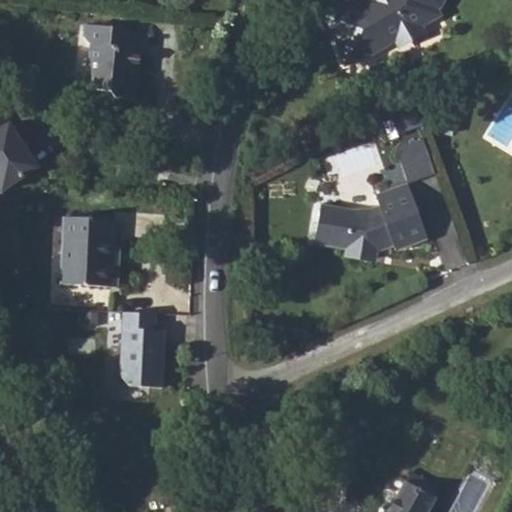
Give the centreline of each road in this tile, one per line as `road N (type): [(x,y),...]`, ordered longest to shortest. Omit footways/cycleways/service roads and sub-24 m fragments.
road 1 (unclassified): [(254,0),(218,210),(218,396)]
road 2 (residential): [(218,396),(511,270)]
